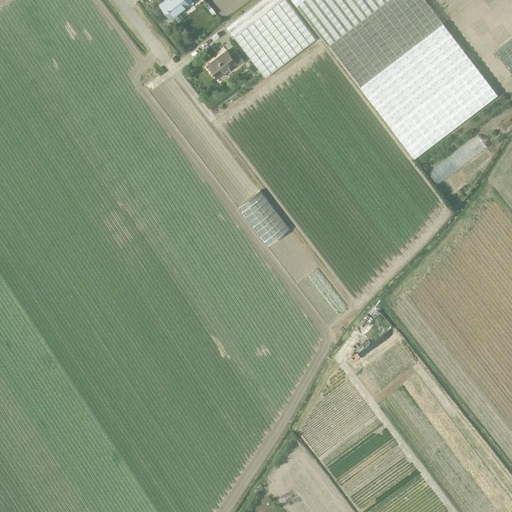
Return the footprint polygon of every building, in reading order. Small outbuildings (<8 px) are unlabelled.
[(188,4),(184,0),(165,0),(160,4),(171,18),(188,4)] [(260,0),(226,26),(265,78),(317,38),(287,0),(260,0)] [(425,0),(292,0),(322,38),(327,46),(328,45),(415,157),(497,93),(425,0)] [(181,24),(178,28),(183,34),(187,31),(181,24)] [(213,75),(215,75),(218,78),(236,63),(238,65),(244,61),(235,50),(230,55),(227,51),(218,59),(217,58),(208,65),(210,68),(209,71),(213,75)]
